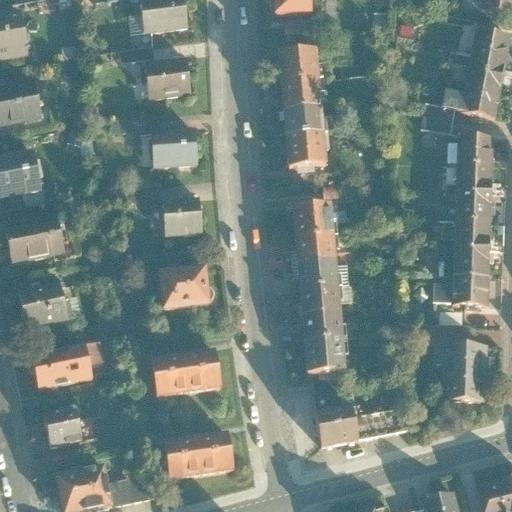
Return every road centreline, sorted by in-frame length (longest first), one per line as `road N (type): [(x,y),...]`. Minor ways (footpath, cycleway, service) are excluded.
road 1 (residential): [(231,0),(242,236),(283,504)]
road 2 (residential): [(511,437),(283,504)]
